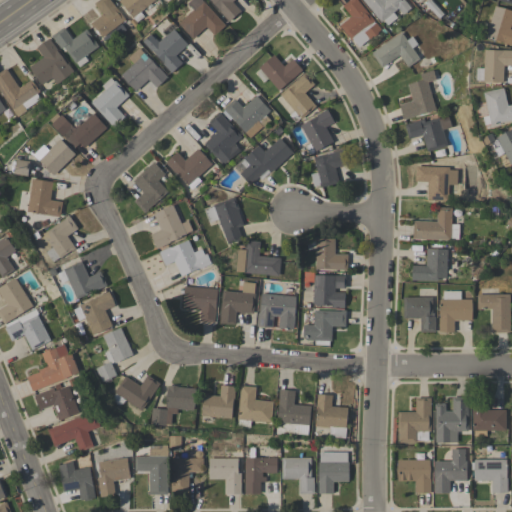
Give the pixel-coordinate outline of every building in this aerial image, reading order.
[(101,37),(94,26),(93,27),(90,23),(102,14),(94,3),(98,0),(109,0),(125,19),(101,37)] [(154,0),(151,3),(152,5),(148,8),(146,6),(139,12),(143,16),(136,22),(119,0),(154,0)] [(178,23),(193,9),(187,3),(190,0),(201,0),(202,1),(203,0),(225,25),(214,35),(206,26),(192,39),(178,23)] [(233,0),(232,1),(241,11),(229,21),(219,11),(220,11),(209,0),(233,0)] [(349,0),(357,0),(380,29),(377,32),(378,33),(373,37),(372,36),(369,39),(368,38),(358,47),(352,40),(351,41),(339,26),(351,16),(342,6),(349,0)] [(361,0),(404,0),(411,8),(403,14),(398,8),(393,12),(397,17),(387,25),(383,20),(380,22),(361,0)] [(429,0),(430,0),(443,14),(438,18),(425,4),(429,0)] [(495,6),(511,11),(511,22),(510,29),(511,29),(511,45),(502,42),(503,42),(485,36),(495,6)] [(166,36),(162,31),(171,24),(175,28),(174,29),(187,44),(175,55),(182,63),(171,73),(162,63),(163,63),(152,50),(151,51),(142,41),(151,34),(155,39),(156,38),(159,42),(166,36)] [(51,35),(63,27),(72,39),(86,29),(98,46),(84,56),(87,60),(79,67),(75,62),(74,63),(65,50),(64,51),(61,47),(60,48),(51,35)] [(401,32),(406,40),(412,36),(417,44),(412,48),(419,59),(407,67),(399,55),(381,67),(371,53),(401,32)] [(29,67),(43,57),(36,47),(49,38),(57,50),(57,51),(67,65),(66,66),(71,72),(57,83),(52,76),(42,84),(29,67)] [(121,75),(133,63),(128,58),(139,47),(157,67),(158,66),(167,77),(156,87),(148,79),(135,90),(121,75)] [(483,82),(483,80),(476,80),(476,67),(483,68),(484,49),(511,50),(511,65),(503,65),(503,82),(483,82)] [(278,90),(267,78),(263,82),(255,73),(259,69),(258,67),(273,54),(283,66),(292,59),(302,70),(278,90)] [(25,111),(16,117),(0,92),(0,72),(6,68),(19,87),(31,79),(39,92),(36,93),(40,99),(24,109),(25,111)] [(398,104),(411,100),(407,84),(421,79),(419,74),(433,70),(436,79),(427,82),(435,109),(419,114),(419,115),(403,120),(398,104)] [(304,73),(314,84),(304,93),(316,106),(301,119),(300,118),(295,122),(289,115),(294,111),(279,94),(304,73)] [(113,127),(91,103),(105,89),(102,86),(111,77),(114,81),(115,81),(129,95),(116,107),(124,117),(113,127)] [(241,92),(245,87),(254,96),(249,100),(241,92)] [(503,87),(507,106),(511,104),(511,119),(491,125),(490,123),(484,125),(482,116),(488,115),(483,92),(503,87)] [(234,98),(242,107),(256,95),(270,110),(256,123),(259,127),(250,136),(246,132),(245,133),(223,109),(234,98)] [(334,122),(325,127),(333,142),(309,155),(304,146),(310,143),(300,125),(316,116),(315,115),(327,109),(334,122)] [(219,112),(241,136),(229,147),(231,149),(236,145),(240,150),(223,165),(203,143),(210,138),(209,136),(213,133),(214,134),(217,132),(208,122),(219,112)] [(84,148),(71,133),(72,131),(70,129),(62,136),(51,124),(53,123),(50,119),(57,113),(60,116),(62,114),(74,128),(79,124),(80,125),(93,113),(106,128),(84,148)] [(404,125),(423,119),(424,122),(439,117),(439,119),(448,116),(451,127),(442,130),(447,145),(427,152),(422,135),(408,139),(404,125)] [(273,131),(279,126),(283,131),(277,137),(273,131)] [(511,162),(511,163),(505,153),(498,156),(491,143),(497,139),(496,137),(511,128),(511,162)] [(495,140),(485,145),(482,139),(491,134),(495,140)] [(75,154),(54,175),(33,155),(43,145),(48,150),(60,138),(75,154)] [(292,152),(270,173),(267,169),(249,185),(233,167),(258,145),(264,152),(279,138),(292,152)] [(211,164),(197,177),(203,183),(193,192),(175,172),(175,173),(164,161),(176,151),(184,160),(197,148),(211,164)] [(339,151),(339,149),(344,148),(348,164),(335,167),(339,182),(320,187),(319,185),(313,187),(310,174),(317,172),(313,157),(339,151)] [(30,161),(28,176),(14,174),(14,173),(8,172),(9,164),(15,165),(16,159),(30,161)] [(153,161),(164,174),(157,180),(167,191),(148,209),(148,210),(144,213),(133,201),(143,192),(132,181),(153,161)] [(426,200),(427,182),(415,181),(416,166),(449,167),(449,170),(455,170),(454,185),(448,185),(448,201),(426,200)] [(60,217),(27,212),(32,178),(53,181),(50,199),(62,201),(60,217)] [(204,209),(213,206),(213,204),(234,196),(239,208),(237,209),(243,225),(238,227),(242,239),(227,244),(218,219),(209,222),(204,209)] [(181,223),(187,220),(192,230),(185,233),(186,234),(169,242),(157,248),(150,234),(160,230),(153,214),(172,205),(181,223)] [(412,239),(413,220),(436,221),(437,207),(452,207),(451,224),(459,224),(458,239),(450,238),(450,240),(412,239)] [(65,218),(64,217),(68,214),(77,228),(67,235),(75,248),(72,251),(71,250),(60,258),(60,257),(53,262),(46,252),(52,247),(43,234),(65,218)] [(0,239),(5,236),(15,251),(6,257),(14,270),(2,278),(0,275),(0,239)] [(334,238),(334,254),(347,254),(347,271),(343,271),(343,269),(315,269),(316,247),(315,247),(315,238),(334,238)] [(159,251),(169,247),(170,248),(188,240),(193,252),(201,248),(204,255),(206,253),(211,264),(199,269),(199,268),(181,276),(174,261),(165,265),(159,251)] [(279,276),(235,271),(237,249),(245,250),(246,240),(260,241),(259,256),(280,258),(279,276)] [(447,249),(446,278),(437,278),(437,281),(411,280),(412,265),(425,266),(426,248),(447,249)] [(106,285),(77,299),(63,269),(81,261),(88,277),(100,271),(106,285)] [(314,275),(345,275),(345,288),(335,288),(334,292),(344,292),(344,307),(331,307),(331,305),(313,305),(314,275)] [(0,286),(14,277),(32,306),(4,324),(0,317),(0,308),(6,304),(0,295),(0,286)] [(219,323),(222,290),(241,292),(242,282),(255,283),(254,293),(255,293),(253,313),(245,312),(244,314),(239,314),(239,312),(235,311),(234,324),(219,323)] [(184,286),(217,289),(214,322),(199,321),(200,308),(182,307),(184,286)] [(282,295),(283,288),(295,289),(294,296),(282,295)] [(112,326),(93,335),(85,317),(78,320),(73,309),(80,306),(79,306),(96,298),(96,297),(108,291),(115,305),(104,310),(112,326)] [(460,291),(460,299),(471,299),(471,320),(454,320),(454,332),(438,332),(438,318),(439,318),(439,299),(443,299),(443,291),(460,291)] [(296,297),(293,329),(278,328),(279,317),(273,316),(272,328),(256,326),(258,313),(259,313),(261,293),(296,297)] [(510,332),(491,332),(491,309),(477,309),(477,294),(509,294),(510,332)] [(403,297),(432,297),(432,316),(435,316),(435,332),(420,332),(420,318),(402,318),(403,297)] [(345,327),(332,326),(331,341),(328,341),(328,345),(314,344),(314,340),(306,340),(303,337),(303,322),(313,322),(313,310),(341,311),(341,310),(346,310),(345,327)] [(50,340),(31,350),(23,335),(11,341),(4,328),(18,321),(19,323),(37,314),(50,340)] [(133,355),(115,363),(114,361),(111,363),(117,375),(102,382),(96,368),(109,362),(104,352),(103,353),(102,351),(107,349),(101,336),(120,327),(133,355)] [(79,372),(32,392),(26,377),(39,372),(38,370),(47,366),(46,362),(44,363),(41,353),(54,348),(54,347),(64,343),(68,354),(71,353),(79,372)] [(125,376),(140,385),(147,375),(160,383),(142,411),(125,400),(123,403),(121,404),(117,404),(115,403),(113,400),(113,397),(115,393),(114,392),(125,376)] [(201,416),(203,394),(219,396),(220,385),(235,386),(234,400),(233,400),(231,418),(201,416)] [(240,385),(256,387),(255,399),(273,401),(271,423),(251,421),(250,427),(238,426),(239,419),(237,419),(240,385)] [(78,413),(58,421),(52,405),(40,410),(34,395),(53,387),(55,391),(68,386),(78,413)] [(177,409),(177,413),(168,412),(168,408),(165,408),(167,392),(166,392),(167,386),(196,388),(194,410),(177,409)] [(295,391),(293,404),(310,406),(308,435),(295,434),(295,424),(276,422),(279,389),(295,391)] [(332,395),(331,406),(347,407),(345,438),(329,437),(329,427),(316,426),(317,406),(316,406),(317,394),(332,395)] [(430,431),(428,431),(428,440),(416,440),(416,443),(398,443),(398,412),(415,412),(415,397),(430,397),(430,431)] [(435,409),(434,409),(434,404),(445,404),(445,411),(452,411),(452,397),(468,397),(468,405),(468,431),(457,431),(457,442),(435,442),(435,409)] [(505,431),(483,431),(483,435),(473,435),(473,431),(472,431),(472,397),(487,397),(487,410),(505,410),(505,431)] [(152,408),(167,409),(167,412),(172,413),(171,425),(166,425),(151,424),(152,408)] [(47,429),(94,411),(99,426),(87,431),(93,447),(79,452),(74,438),(53,446),(47,429)] [(161,445),(167,445),(167,448),(168,494),(149,494),(149,471),(134,471),(134,458),(134,445),(161,445)] [(244,457),(249,457),(249,447),(254,447),(254,457),(277,457),(277,473),(265,473),(265,472),(262,472),(262,476),(266,476),(266,481),(260,481),(260,493),(244,493),(244,457)] [(433,493),(433,488),(434,488),(434,461),(451,461),(451,449),(465,449),(465,462),(466,462),(466,480),(449,480),(449,493),(433,493)] [(181,458),(181,452),(187,452),(187,458),(203,458),(202,472),(189,472),(188,494),(170,494),(171,458),(181,458)] [(347,452),(347,462),(348,462),(348,482),(333,482),(333,493),(318,493),(318,462),(319,462),(319,452),(347,452)] [(97,477),(100,477),(98,462),(126,457),(130,478),(113,481),(115,495),(100,497),(97,477)] [(311,457),(311,477),(314,477),(314,493),(298,493),(298,479),(281,479),(281,457),(311,457)] [(208,458),(238,458),(238,473),(241,473),(241,494),(226,494),(226,479),(208,479),(208,458)] [(429,459),(429,478),(430,478),(430,492),(415,492),(415,480),(397,480),(397,459),(429,459)] [(506,459),(506,477),(507,477),(507,492),(491,492),(491,480),(473,480),(473,470),(471,470),(471,462),(474,462),(474,459),(506,459)] [(74,470),(89,467),(95,497),(91,498),(91,499),(84,501),(84,499),(80,500),(78,489),(63,492),(58,465),(72,460),(74,470)] [(0,511),(0,503),(6,501),(10,511),(0,511)]
